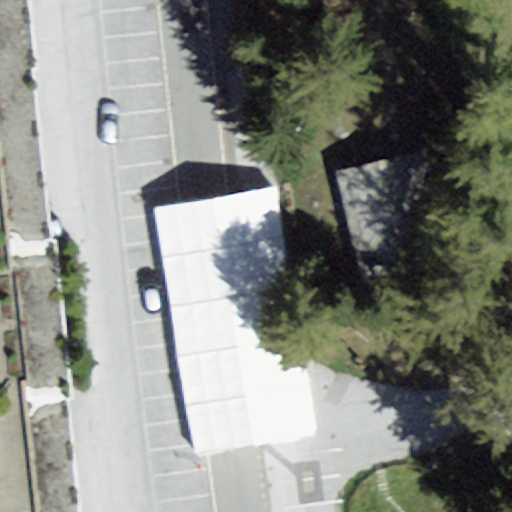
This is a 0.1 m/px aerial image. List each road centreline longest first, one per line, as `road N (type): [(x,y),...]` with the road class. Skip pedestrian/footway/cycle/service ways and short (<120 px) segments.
road 1 (residential): [(241,511),(183,0)]
road 2 (unknown): [(305,511),(354,456),(381,444),(483,431),(511,439)]
